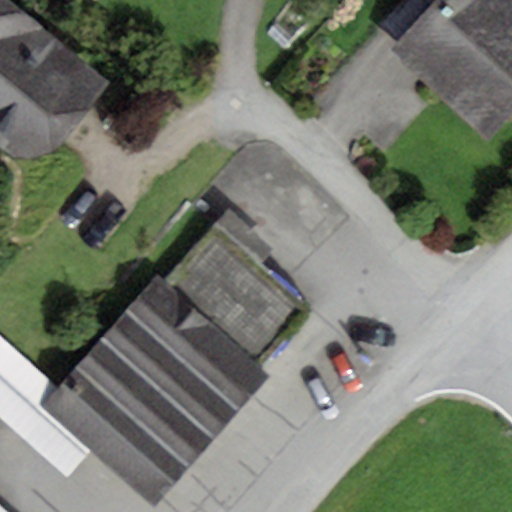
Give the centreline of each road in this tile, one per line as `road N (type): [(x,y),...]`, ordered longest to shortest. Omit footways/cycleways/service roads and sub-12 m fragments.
road 1 (residential): [(248,0),(238,51),(255,101),(478,308)]
road 2 (residential): [(292,511),(478,308)]
